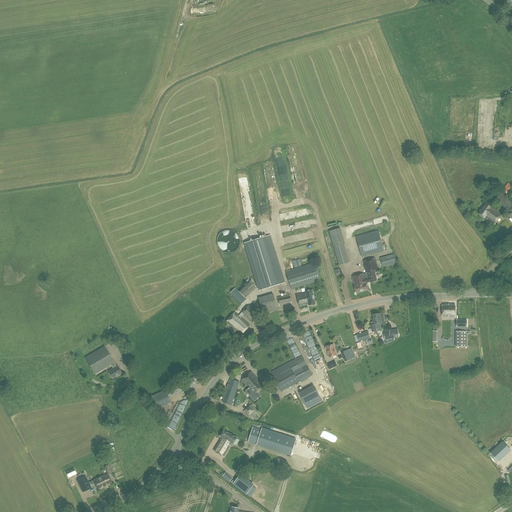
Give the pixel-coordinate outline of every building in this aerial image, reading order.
[(252,167),(257,181),(261,180),(257,166),(252,167)] [(506,193),(511,186),(511,185),(509,183),(503,189),(506,193)] [(508,211),(511,205),(511,202),(502,193),(496,199),(508,211)] [(494,224),(502,215),(492,206),(493,205),(488,201),(478,213),(484,218),(486,220),(487,218),(494,224)] [(340,228),(330,231),(334,246),(345,243),(340,228)] [(362,257),(384,251),(378,230),(356,236),(362,257)] [(223,232),(223,247),(240,247),(239,237),(229,237),(229,232),(223,232)] [(260,290),(285,282),(271,235),(245,243),(260,290)] [(334,246),(339,265),(349,262),(344,243),(334,246)] [(383,267),(397,264),(394,254),(381,258),(383,267)] [(378,269),(375,258),(363,261),(366,273),(378,269)] [(292,289),(321,280),(315,262),(286,271),(292,289)] [(354,286),(356,293),(368,289),(367,287),(368,287),(368,283),(367,284),(366,283),(370,282),(370,283),(377,281),(377,280),(378,280),(377,276),(376,276),(374,270),(365,273),(366,274),(364,274),(363,273),(352,276),(355,286),(354,286)] [(251,280),(240,290),(246,297),(257,286),(251,280)] [(309,305),(316,304),(313,289),(306,291),(306,292),(297,294),(300,306),(309,304),(309,305)] [(264,315),(279,310),(273,293),(258,298),(264,315)] [(280,306),(292,304),(290,294),(278,297),(280,306)] [(455,317),(455,304),(449,304),(449,305),(442,304),(442,316),(449,316),(449,317),(455,317)] [(253,322),(260,315),(249,305),(240,316),(241,317),(244,314),(253,322)] [(226,321),(242,335),(250,325),(241,317),(240,316),(235,311),(226,321)] [(373,332),(377,331),(376,324),(377,324),(377,321),(378,321),(377,317),(384,316),(381,317),(381,313),(372,315),(373,324),(372,325),(373,332)] [(377,331),(381,331),(381,325),(385,324),(384,316),(377,317),(378,321),(377,321),(377,324),(376,324),(377,331)] [(359,341),(370,338),(368,331),(357,334),(359,341)] [(457,346),(467,346),(467,331),(457,331),(457,346)] [(314,340),(311,332),(305,335),(308,343),(314,340)] [(329,357),(337,355),(334,344),(326,347),(329,357)] [(104,346),(85,358),(94,374),(111,364),(114,362),(104,346)] [(345,362),(356,357),(352,348),(341,352),(345,362)] [(282,392),(313,375),(302,355),(271,372),(282,392)] [(333,368),(337,366),(335,361),(327,364),(329,369),(330,370),(332,369),(334,369),(333,368)] [(108,371),(112,378),(122,373),(118,366),(116,367),(114,362),(111,364),(113,368),(108,371)] [(242,380),(249,388),(245,391),(252,399),(254,402),(256,400),(260,396),(257,392),(264,385),(251,371),(242,380)] [(166,390),(169,397),(197,385),(193,377),(166,390)] [(231,405),(239,382),(231,379),(223,402),(231,405)] [(166,390),(152,396),(157,408),(171,402),(166,390)] [(249,418),(255,413),(250,407),(244,412),(249,418)] [(291,455),(295,441),(253,427),(249,442),(291,455)] [(227,453),(230,446),(231,443),(233,444),(237,438),(224,430),(221,436),(222,437),(214,450),(224,456),(227,453)] [(511,450),(503,442),(491,453),(499,461),(511,450)] [(104,466),(108,474),(114,471),(110,464),(104,466)] [(90,486),(96,483),(98,489),(112,483),(107,473),(94,480),(89,483),(86,477),(77,481),(82,493),(91,489),(90,486)]
